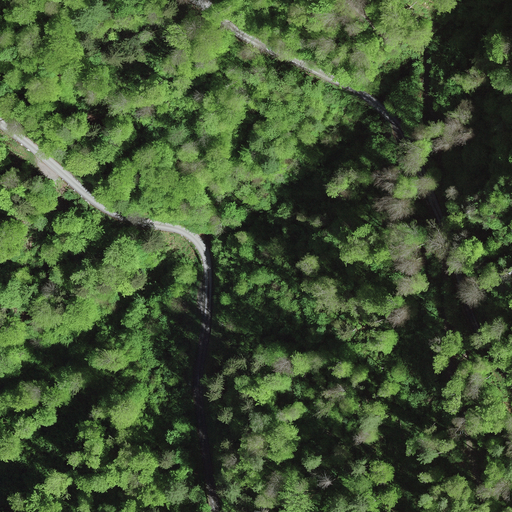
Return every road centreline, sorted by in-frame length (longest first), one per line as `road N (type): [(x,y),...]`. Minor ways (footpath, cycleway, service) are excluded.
road 1 (unclassified): [(196,0),(248,40),(353,90),(397,123),(451,232),(479,330),(511,377)]
road 2 (unclassified): [(216,511),(203,430),(208,295),(201,247),(186,232),(100,204),(0,122)]
road 3 (track): [(442,212),(448,354),(484,511)]
